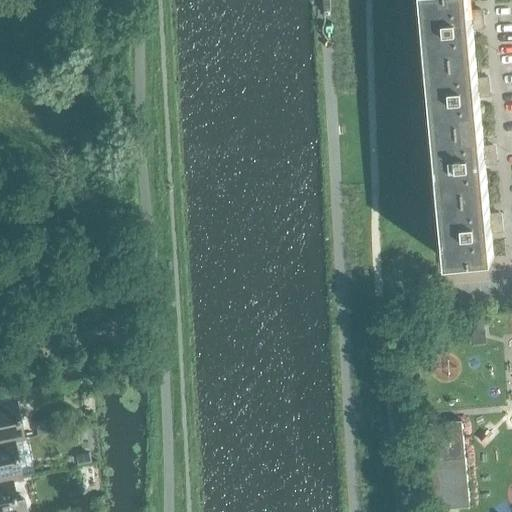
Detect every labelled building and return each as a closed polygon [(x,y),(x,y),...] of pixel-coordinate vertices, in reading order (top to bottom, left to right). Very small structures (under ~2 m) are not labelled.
[(424,0),(430,56),(476,52),(474,28),(484,27),(483,18),(483,8),(472,9),(471,0),(424,0)] [(479,76),(476,52),(430,56),(436,125),(483,121),(480,96),(490,95),(490,85),(489,75),(479,76)] [(485,144),(483,121),(436,125),(442,192),(489,188),(486,164),(496,163),(495,153),(495,143),(485,144)] [(491,212),(489,188),(442,192),(448,261),(495,257),(493,231),(503,230),(502,221),(501,211),(491,212)] [(486,334),(484,317),(467,318),(470,345),(486,343),(486,338),(486,334)] [(0,441),(23,437),(15,399),(0,402),(0,441)] [(462,423),(429,426),(436,511),(437,511),(470,509),(462,423)] [(23,437),(0,441),(0,479),(21,476),(14,440),(23,439),(23,437)] [(22,478),(21,476),(0,479),(0,511),(28,511),(25,498),(15,500),(11,480),(22,478)]
